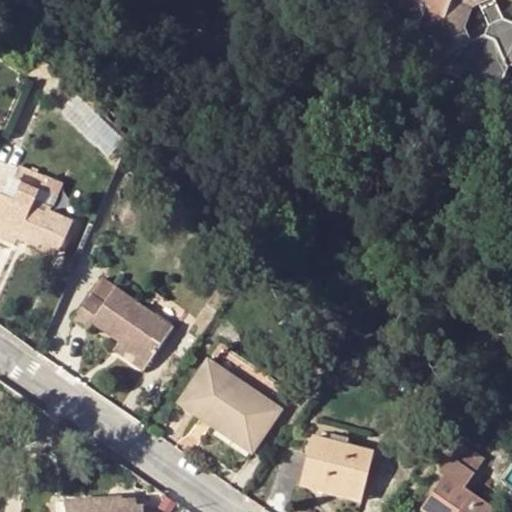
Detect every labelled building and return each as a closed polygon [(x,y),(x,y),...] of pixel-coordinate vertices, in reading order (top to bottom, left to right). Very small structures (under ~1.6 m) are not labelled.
[(384,0),(396,26),(418,34),(425,13),(419,0),(384,0)] [(511,0),(419,0),(425,13),(418,34),(436,41),(444,55),(438,71),(446,74),(495,93),(497,93),(505,73),(494,68),(502,51),(495,40),(485,37),(472,42),(466,29),(474,8),(480,6),(492,0),(511,0)] [(511,23),(503,20),(492,0),(480,6),(490,27),(485,37),(495,40),(502,51),(494,68),(505,73),(507,68),(511,66),(511,23)] [(492,0),(503,20),(511,23),(511,0),(510,0),(492,0)] [(485,37),(490,27),(480,6),(474,8),(466,29),(472,42),(485,37)] [(488,108),(495,93),(446,74),(440,88),(488,108)] [(121,138),(90,110),(77,124),(107,152),(121,138)] [(125,169),(131,157),(125,155),(120,166),(125,169)] [(0,194),(0,224),(18,233),(15,240),(39,250),(41,246),(59,253),(69,232),(61,229),(65,221),(46,212),(46,214),(32,208),(35,201),(45,178),(26,170),(13,200),(0,194)] [(32,208),(46,214),(46,212),(49,208),(35,201),(32,208)] [(65,221),(61,229),(69,232),(72,224),(65,221)] [(0,241),(12,247),(15,240),(18,233),(0,224),(0,241)] [(59,253),(41,246),(39,250),(57,258),(59,253)] [(173,327),(102,279),(73,320),(87,329),(91,324),(119,344),(148,363),(173,327)] [(143,372),(148,363),(119,344),(114,351),(143,372)] [(248,449),(275,410),(208,364),(181,404),(248,449)] [(474,383),(466,378),(460,390),(467,394),(474,383)] [(361,502),(374,454),(312,438),(300,485),(361,502)] [(501,466),(511,450),(511,448),(499,439),(487,457),(501,466)] [(440,474),(443,476),(420,511),(421,511),(494,511),(464,489),(483,458),(462,443),(440,474)] [(122,499),(65,503),(65,511),(143,511),(144,509),(137,510),(136,502),(123,503),(122,499)] [(45,511),(65,511),(65,503),(45,504),(45,511)]
